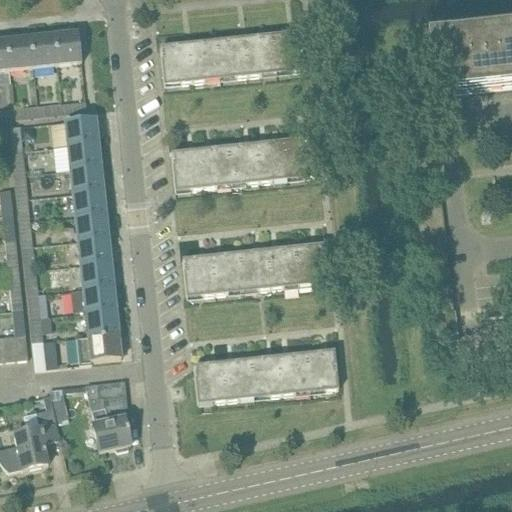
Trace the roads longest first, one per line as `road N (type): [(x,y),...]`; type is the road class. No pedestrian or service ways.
road 1 (residential): [(167,504),(115,0)]
road 2 (secondary): [(167,504),(511,426)]
road 3 (residential): [(460,254),(445,123),(511,115)]
